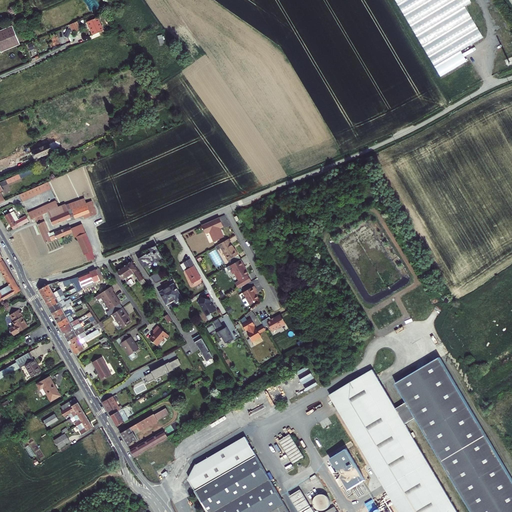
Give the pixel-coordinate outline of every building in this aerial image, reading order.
[(395,0),(434,66),(460,51),(483,37),(465,6),(471,3),(469,0),(395,0)] [(87,22),(94,38),(104,34),(97,18),(87,22)] [(69,25),(72,31),(72,32),(80,29),(77,22),(69,25)] [(0,52),(0,53),(20,45),(12,26),(0,30),(0,52)] [(460,51),(434,66),(441,77),(467,61),(460,51)] [(43,156),(43,157),(60,149),(56,141),(34,151),(36,154),(34,155),(36,159),(43,156)] [(1,187),(20,179),(18,174),(0,181),(0,191),(3,190),(1,187)] [(23,201),(33,197),(37,195),(47,190),(50,189),(47,182),(20,194),(23,201)] [(50,219),(53,225),(74,216),(75,218),(83,215),(84,218),(96,214),(91,201),(86,203),(84,198),(66,204),(58,208),(48,212),(47,212),(50,219)] [(55,201),(28,213),(31,220),(35,218),(41,215),(47,212),(48,212),(58,208),(55,201)] [(13,230),(29,222),(28,221),(25,216),(18,220),(14,212),(5,216),(13,230)] [(219,218),(217,219),(201,226),(204,234),(206,234),(209,233),(213,242),(223,238),(219,228),(221,228),(223,227),(219,218)] [(54,232),(49,234),(48,233),(49,232),(45,221),(38,224),(46,243),(72,232),(71,230),(70,226),(54,233),(54,232)] [(77,237),(77,236),(85,233),(82,226),(71,230),(72,232),(74,238),(77,237)] [(77,237),(84,255),(85,254),(92,252),(93,252),(85,233),(77,236),(77,237)] [(228,239),(215,247),(217,251),(220,249),(228,261),(233,258),(238,255),(234,249),(234,250),(228,239)] [(147,254),(138,259),(143,266),(146,264),(147,265),(152,262),(151,261),(155,259),(157,262),(164,258),(157,246),(150,249),(152,253),(148,255),(147,254)] [(92,252),(85,254),(88,262),(95,259),(92,252)] [(187,269),(185,270),(193,283),(201,279),(190,259),(184,263),(187,269)] [(0,301),(4,299),(0,292),(0,270),(1,269),(10,285),(15,293),(20,291),(3,260),(1,261),(0,262),(0,301)] [(240,260),(239,260),(235,262),(230,266),(231,269),(230,270),(233,275),(234,274),(238,281),(247,276),(248,275),(243,267),(244,266),(240,260)] [(132,261),(117,271),(123,280),(134,273),(142,285),(146,282),(132,261)] [(82,288),(85,294),(89,293),(87,289),(97,285),(95,282),(103,279),(99,268),(78,277),(83,287),(82,288)] [(152,275),(156,282),(162,279),(158,272),(152,275)] [(238,281),(234,283),(238,289),(251,282),(247,276),(238,281)] [(75,288),(76,291),(77,292),(80,298),(85,295),(85,294),(82,288),(83,287),(78,277),(70,279),(72,283),(75,288)] [(61,289),(72,283),(70,279),(59,283),(61,289)] [(39,290),(44,299),(54,293),(49,284),(39,290)] [(4,300),(15,293),(10,285),(0,290),(0,292),(4,299),(4,300)] [(176,300),(178,303),(183,300),(175,285),(171,287),(164,291),(160,293),(167,305),(176,300)] [(111,286),(95,296),(98,300),(101,298),(109,310),(120,303),(112,291),(114,290),(111,286)] [(253,286),(242,293),(245,298),(242,300),(242,301),(245,306),(246,307),(258,299),(256,295),(254,292),(255,291),(256,291),(253,286)] [(44,299),(46,303),(59,296),(60,297),(63,295),(63,294),(62,292),(61,292),(59,290),(54,293),(44,299)] [(59,296),(46,303),(49,308),(62,300),(65,298),(63,295),(60,297),(59,296)] [(200,304),(208,316),(218,311),(214,305),(213,305),(212,302),(212,301),(212,300),(202,298),(200,304)] [(49,308),(52,314),(62,307),(65,306),(72,302),(70,299),(67,301),(63,303),(62,300),(49,308)] [(52,314),(55,318),(73,308),(72,305),(73,304),(72,302),(65,306),(62,307),(52,314)] [(122,307),(120,303),(109,310),(106,312),(108,316),(122,307)] [(55,318),(57,323),(70,316),(76,313),(73,308),(55,318)] [(122,308),(112,314),(121,329),(131,323),(124,313),(125,312),(122,308)] [(14,335),(28,327),(23,316),(20,309),(12,314),(15,320),(13,321),(16,325),(14,327),(12,326),(10,328),(10,329),(10,331),(11,334),(13,334),(14,335)] [(268,325),(271,330),(273,331),(280,326),(285,324),(280,315),(271,320),(269,317),(265,319),(268,325)] [(57,323),(60,328),(68,324),(73,321),(70,316),(57,323)] [(68,324),(60,328),(63,332),(80,323),(77,319),(73,321),(68,324)] [(247,334),(252,342),(260,337),(259,334),(262,332),(259,328),(256,329),(255,329),(254,329),(253,326),(254,325),(251,319),(242,324),(245,330),(247,329),(249,333),(247,334)] [(212,325),(220,339),(223,337),(226,344),(228,342),(229,343),(235,340),(227,327),(225,329),(220,321),(212,325)] [(80,323),(63,332),(65,337),(80,329),(82,327),(80,323)] [(155,333),(149,339),(156,346),(165,337),(167,339),(169,336),(158,326),(153,331),(155,333)] [(80,329),(65,337),(68,341),(82,333),(84,332),(82,327),(80,329)] [(86,336),(70,345),(75,354),(84,349),(81,344),(100,333),(98,330),(97,330),(91,334),(89,335),(86,336)] [(84,332),(82,333),(68,341),(70,345),(86,336),(84,332)] [(126,333),(120,337),(122,342),(121,343),(119,344),(121,347),(124,346),(129,355),(128,355),(131,360),(136,356),(134,352),(138,349),(130,337),(129,337),(126,333)] [(214,358),(203,339),(195,343),(198,347),(207,362),(214,358)] [(17,362),(18,364),(32,357),(29,352),(16,360),(17,362)] [(0,379),(25,365),(32,377),(41,371),(35,359),(34,360),(32,357),(18,364),(17,362),(0,371),(0,379)] [(102,357),(92,362),(100,375),(99,375),(102,381),(111,375),(106,365),(102,357)] [(511,511),(511,479),(440,359),(396,385),(471,511),(511,511)] [(174,360),(169,363),(173,369),(177,367),(174,360)] [(169,362),(151,371),(151,372),(154,379),(155,380),(173,370),(173,369),(169,363),(169,362)] [(457,511),(373,371),(331,396),(334,402),(399,511),(457,511)] [(148,382),(154,379),(151,372),(144,376),(148,382)] [(44,387),(47,394),(51,401),(61,395),(50,377),(37,384),(40,389),(44,387)] [(120,410),(112,397),(103,402),(110,416),(120,410)] [(75,398),(61,406),(63,410),(77,402),(75,398)] [(71,412),(74,416),(83,410),(78,402),(77,402),(63,410),(61,412),(64,416),(69,413),(71,412)] [(122,408),(122,409),(120,410),(110,416),(116,426),(128,419),(122,408)] [(75,422),(76,425),(77,425),(88,418),(83,410),(74,416),(77,421),(75,422)] [(58,420),(55,414),(44,421),(47,427),(58,420)] [(121,434),(128,446),(137,440),(132,431),(137,428),(139,431),(157,420),(154,414),(121,434)] [(81,434),(93,427),(88,418),(77,425),(80,429),(79,430),(81,434)] [(164,431),(130,450),(134,457),(167,437),(164,431)] [(70,441),(65,433),(54,439),(59,448),(70,441)] [(291,435),(281,441),(294,463),(304,457),(291,435)] [(337,511),(335,507),(326,511),(313,511),(311,508),(304,511),(289,511),(246,437),(197,466),(190,479),(208,511),(337,511)] [(330,461),(349,492),(365,482),(347,451),(330,461)] [(301,490),(290,496),(300,511),(301,511),(311,507),(301,490)] [(331,506),(325,492),(313,498),(319,511),(331,506)]
